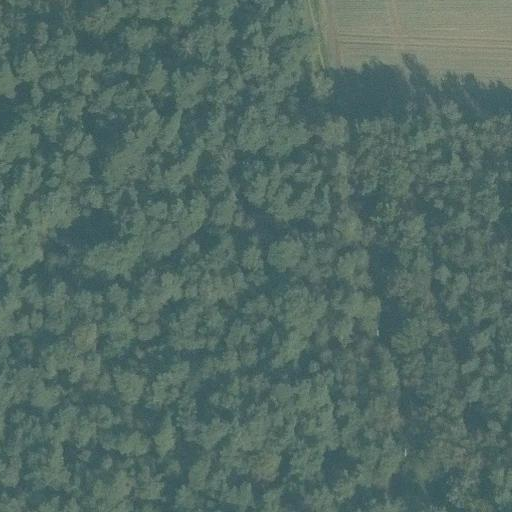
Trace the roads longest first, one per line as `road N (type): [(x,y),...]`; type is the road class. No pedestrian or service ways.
road 1 (track): [(438,511),(334,99)]
road 2 (track): [(0,64),(135,0)]
